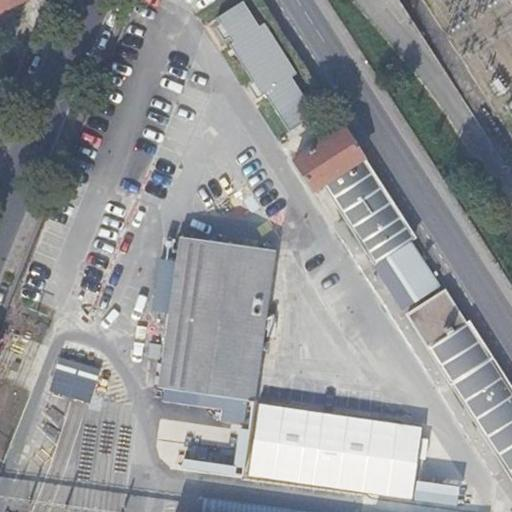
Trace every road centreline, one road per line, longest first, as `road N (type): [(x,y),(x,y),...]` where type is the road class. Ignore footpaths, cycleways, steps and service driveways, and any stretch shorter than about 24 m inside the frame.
road 1 (tertiary): [(511,331),(302,0)]
road 2 (secondary): [(90,0),(0,220)]
